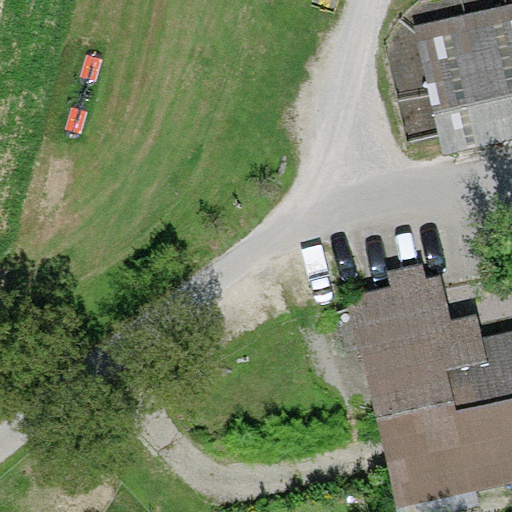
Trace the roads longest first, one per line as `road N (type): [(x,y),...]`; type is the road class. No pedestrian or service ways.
road 1 (track): [(0,445),(283,243),(369,0)]
road 2 (track): [(511,200),(283,243)]
